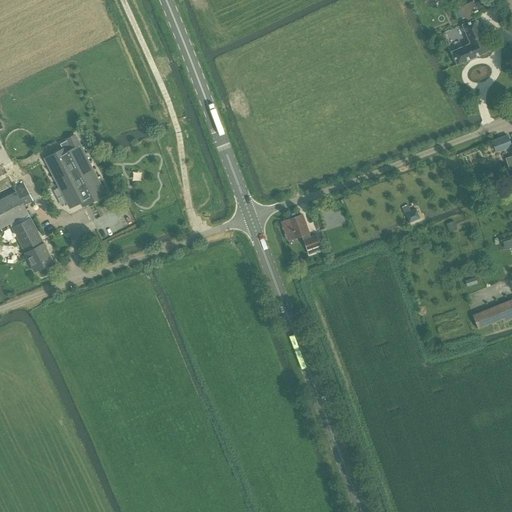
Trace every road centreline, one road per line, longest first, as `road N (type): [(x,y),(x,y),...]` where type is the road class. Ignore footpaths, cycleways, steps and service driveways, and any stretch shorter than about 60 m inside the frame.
road 1 (primary): [(361,511),(250,217)]
road 2 (unclassified): [(250,217),(511,121)]
road 3 (unclassified): [(0,309),(250,217)]
road 4 (track): [(124,0),(178,127),(199,236)]
road 5 (primary): [(250,217),(163,0)]
